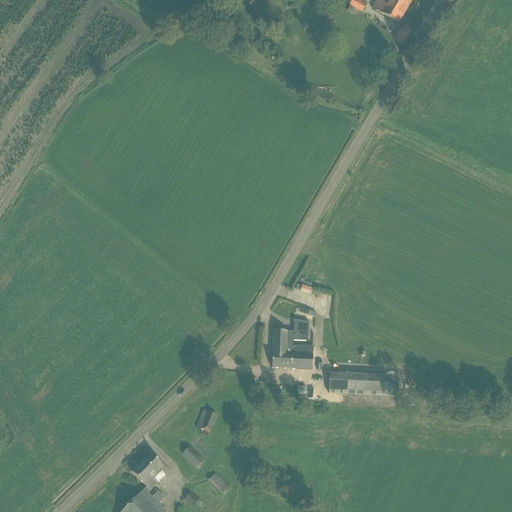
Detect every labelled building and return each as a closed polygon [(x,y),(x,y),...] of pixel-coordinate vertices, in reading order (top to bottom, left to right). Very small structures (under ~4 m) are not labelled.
[(356,0),(352,0),(349,6),(362,13),(366,6),(356,0)] [(378,0),(372,10),(389,19),(398,24),(412,0),(389,0),(387,5),(380,1),(378,0)] [(304,296),(306,288),(295,285),(293,293),(304,296)] [(273,332),(272,354),(279,355),(279,350),(286,350),(286,348),(292,348),(292,347),(292,342),(294,342),(294,339),(308,339),(309,324),(294,321),(293,333),(287,333),(287,332),(273,332)] [(272,354),(272,369),(282,369),(311,371),(312,350),(312,348),(292,347),(292,348),(286,348),(286,350),(279,350),(279,355),(272,354)] [(328,395),(388,398),(389,377),(329,374),(328,395)] [(216,416),(203,412),(196,429),(201,431),(200,435),(208,438),(216,416)] [(182,455),(196,470),(204,462),(188,448),(182,455)] [(122,511),(164,511),(159,506),(165,499),(158,492),(151,499),(147,495),(165,476),(169,473),(150,454),(132,473),(146,488),(122,511)] [(229,488),(215,475),(208,482),(222,496),(229,488)]
